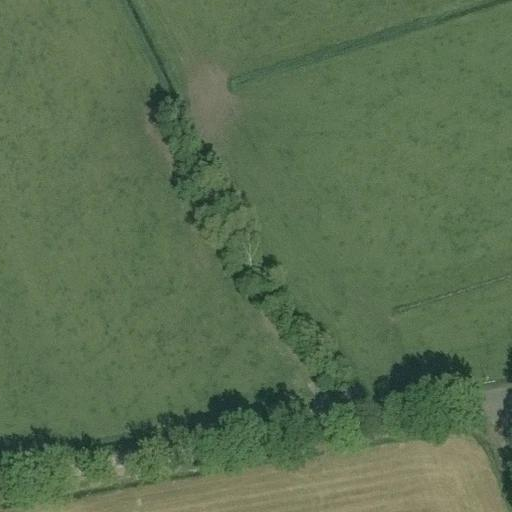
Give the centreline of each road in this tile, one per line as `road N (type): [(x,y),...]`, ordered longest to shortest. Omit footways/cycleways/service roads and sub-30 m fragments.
road 1 (track): [(0,483),(290,434)]
road 2 (unclassified): [(290,434),(496,397)]
